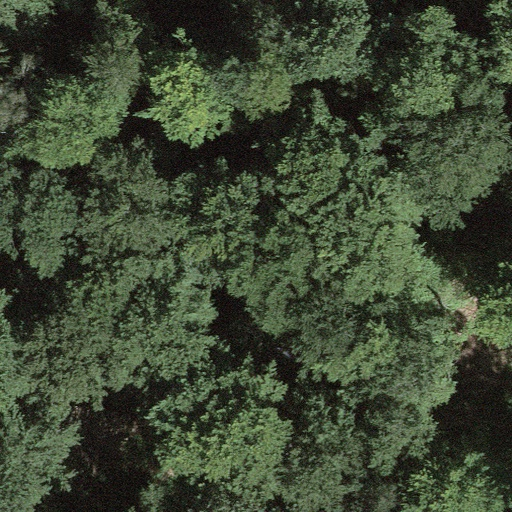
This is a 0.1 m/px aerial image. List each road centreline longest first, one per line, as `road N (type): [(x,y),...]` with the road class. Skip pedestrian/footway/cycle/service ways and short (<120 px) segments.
road 1 (track): [(139,336),(238,266),(309,239),(458,212),(511,215)]
road 2 (track): [(377,511),(207,405),(139,336)]
road 3 (track): [(139,336),(0,364)]
